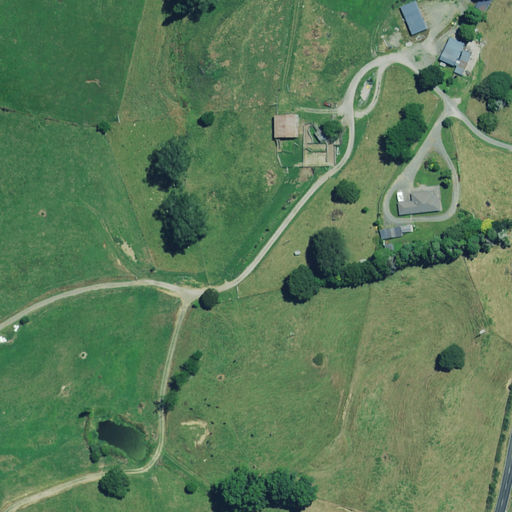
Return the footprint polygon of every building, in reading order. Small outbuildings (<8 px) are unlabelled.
[(495,1),(492,0),(479,0),(475,7),(487,14),(495,1)] [(429,29),(418,2),(403,8),(414,35),(429,29)] [(442,61),(457,67),(455,74),(464,78),(470,64),(474,53),(464,49),(466,44),(451,37),(442,61)] [(299,138),(299,115),(278,115),(277,138),(299,138)] [(324,128),(316,134),(323,144),(331,138),(324,128)] [(440,191),(413,194),(414,201),(400,203),(401,215),(442,211),(440,191)] [(398,238),(397,228),(386,229),(387,239),(398,238)]
